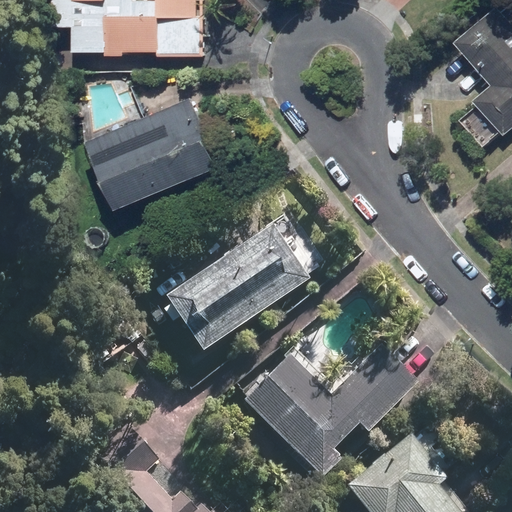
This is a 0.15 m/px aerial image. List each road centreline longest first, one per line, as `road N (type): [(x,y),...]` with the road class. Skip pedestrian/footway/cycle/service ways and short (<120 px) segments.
road 1 (residential): [(392,203),(300,101),(289,71),(294,45),(312,28),(357,29),(378,50),(387,118)]
road 2 (residential): [(392,203),(511,333)]
